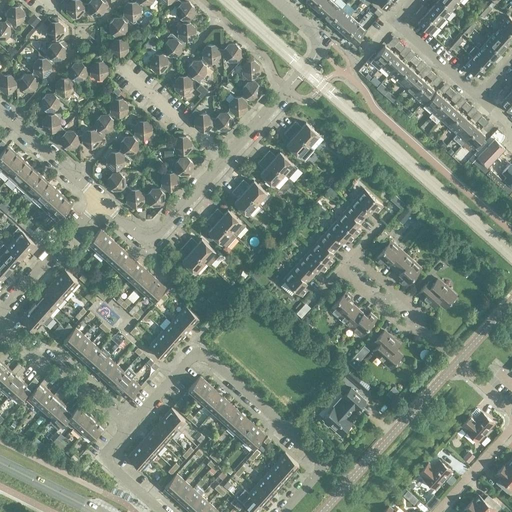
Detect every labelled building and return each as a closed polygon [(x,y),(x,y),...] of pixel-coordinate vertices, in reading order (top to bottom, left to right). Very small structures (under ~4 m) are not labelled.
[(83,10),(87,10),(87,3),(83,3),(79,0),(69,0),(66,4),(66,11),(71,15),(78,15),(83,10)] [(88,0),(87,3),(87,10),(92,14),(99,14),(104,9),(103,2),(104,0),(88,0)] [(123,7),(123,14),(128,19),(135,18),(140,13),(140,6),(142,3),(138,0),(135,0),(134,1),(127,2),(123,7)] [(181,2),(178,0),(176,0),(173,4),(176,7),(177,14),(182,19),(189,18),(194,13),(193,6),(188,1),(181,2)] [(333,0),(319,0),(314,6),(322,13),(334,0),(333,0)] [(334,0),(322,13),(330,20),(342,8),(334,0)] [(452,9),(442,0),(436,0),(432,5),(445,17),(452,9)] [(459,1),(458,0),(442,0),(452,9),(459,1)] [(493,8),(488,4),(484,9),(489,13),(493,8)] [(7,18),(4,21),(9,25),(12,22),(19,22),(23,17),(23,10),(18,5),(11,6),(6,11),(7,18)] [(445,17),(432,5),(425,14),(438,25),(445,17)] [(342,8),(330,20),(338,28),(350,15),(342,8)] [(489,13),(484,9),(480,14),(484,17),(489,13)] [(28,20),(36,25),(42,17),(33,12),(28,20)] [(109,30),(114,34),(121,34),(126,29),(126,22),(128,19),(123,14),(121,17),(114,17),(109,23),(109,30)] [(438,25),(425,14),(417,22),(430,33),(438,25)] [(350,15),(338,28),(346,35),(358,22),(350,15)] [(511,18),(509,16),(501,24),(511,33),(511,18)] [(51,17),(51,21),(46,26),(46,33),(51,38),(52,42),(59,42),(58,38),(63,33),(63,25),(58,21),(57,21),(57,17),(51,17)] [(189,18),(182,19),(182,22),(177,28),(178,35),(183,39),(190,39),(195,34),(194,27),(189,22),(189,18)] [(0,37),(5,38),(10,32),(9,25),(4,21),(0,20),(0,37)] [(478,24),(474,20),(470,25),(474,29),(478,24)] [(358,22),(346,35),(347,36),(346,37),(345,38),(346,40),(348,41),(349,41),(350,41),(351,40),(354,42),(366,30),(358,22)] [(511,37),(511,33),(501,24),(494,32),(507,44),(511,37)] [(474,29),(470,25),(466,30),(470,34),(474,29)] [(494,32),(487,40),(500,52),(507,44),(494,32)] [(167,36),(169,38),(168,38),(163,43),(164,50),(169,55),(176,55),(181,49),(180,42),(183,39),(178,35),(176,37),(172,33),(170,33),(167,36)] [(121,34),(114,34),(115,38),(110,43),(110,50),(116,55),(123,55),(127,49),(127,42),(122,38),(121,34)] [(464,40),(460,36),(455,41),(460,45),(464,40)] [(150,38),(145,43),(146,47),(155,46),(155,43),(150,38)] [(500,52),(487,40),(479,48),(492,60),(500,52)] [(460,45),(455,41),(451,46),(456,50),(460,45)] [(59,42),(52,42),(47,47),(47,54),(45,57),(50,62),(53,59),(60,59),(64,53),(64,46),(59,42)] [(227,43),(223,49),(223,55),(228,60),(235,60),(238,62),(243,57),(240,55),(240,48),(234,43),(227,43)] [(202,50),(202,57),(207,61),(214,61),(219,56),(223,55),(223,49),(219,49),(214,44),(207,44),(202,50)] [(373,58),(381,65),(393,52),(385,45),(373,58)] [(479,48),(472,56),(485,68),(492,60),(479,48)] [(166,58),(169,55),(164,50),(161,53),(154,54),(150,59),(150,66),(155,71),(162,70),(167,65),(166,58)] [(38,51),(38,57),(38,58),(33,63),(33,70),(31,73),(36,77),(39,74),(46,74),(50,69),(50,62),(45,57),(38,51)] [(393,52),(381,65),(389,72),(401,60),(393,52)] [(485,68),(472,56),(465,64),(478,76),(485,68)] [(188,65),(188,72),(193,77),(197,81),(200,81),(201,79),(201,76),(205,71),(205,64),(207,61),(202,57),(200,60),(193,60),(188,65)] [(246,60),(243,57),(238,62),(241,65),(242,72),(247,77),(254,77),(259,71),(258,64),(253,60),(246,60)] [(90,66),(86,66),(86,73),(90,73),(95,77),(102,77),(107,72),(107,65),(101,60),(94,60),(90,66)] [(401,60),(389,72),(398,80),(409,67),(401,60)] [(69,74),(67,77),(72,81),(75,78),(82,78),(86,73),(86,66),(80,61),(74,62),(69,67),(69,74)] [(409,67),(398,80),(406,87),(417,74),(409,67)] [(432,80),(437,75),(430,69),(426,74),(432,80)] [(3,74),(0,71),(0,87),(4,91),(11,91),(15,85),(15,79),(10,74),(3,74)] [(191,80),(193,77),(188,72),(186,75),(179,76),(174,81),(174,88),(180,92),(187,92),(191,87),(191,80)] [(19,78),(15,79),(15,85),(20,85),(25,90),(32,90),(36,84),(36,77),(31,73),(24,73),(19,78)] [(417,74),(406,87),(414,94),(425,81),(417,74)] [(371,80),(379,84),(381,78),(373,75),(371,80)] [(55,89),(53,92),(58,97),(62,99),(65,99),(66,97),(66,94),(68,94),(72,88),(72,81),(67,77),(60,77),(55,82),(55,89)] [(254,77),(247,77),(247,81),(243,86),(243,93),(248,98),(255,97),(260,92),(259,85),(254,81),(254,77)] [(381,81),(377,85),(392,100),(396,96),(381,81)] [(425,81),(414,94),(422,102),(434,89),(425,81)] [(201,83),(197,87),(204,93),(208,88),(201,83)] [(118,95),(121,91),(116,86),(113,90),(118,95)] [(436,91),(424,104),(433,111),(444,98),(436,91)] [(47,110),(47,114),(54,113),(54,109),(58,104),(58,97),(53,92),(46,93),(41,98),(41,105),(47,110)] [(240,96),(234,96),(230,93),(225,99),(229,102),(229,109),(234,113),(241,113),(246,108),(245,101),(248,98),(243,93),(240,96)] [(511,97),(508,93),(500,102),(511,112),(511,114),(511,116),(511,97)] [(110,110),(107,113),(113,118),(115,115),(122,115),(127,109),(127,102),(121,98),(114,98),(110,103),(110,110)] [(437,123),(441,118),(452,105),(444,98),(433,111),(429,116),(437,123)] [(452,105),(441,118),(449,126),(460,113),(452,105)] [(219,112),(215,117),(215,124),(220,129),(227,128),(232,123),(231,116),(234,113),(229,109),(226,112),(219,112)] [(54,113),(47,114),(42,119),(43,126),(48,131),(55,130),(58,133),(62,128),(59,125),(59,118),(54,113)] [(96,126),(93,129),(99,133),(101,131),(108,130),(113,125),(113,118),(107,113),(100,114),(96,119),(96,126)] [(211,124),(215,124),(215,117),(211,118),(205,113),(198,113),(194,118),(194,125),(199,130),(206,130),(211,124)] [(460,113),(449,126),(457,133),(468,120),(460,113)] [(483,125),(488,121),(481,115),(477,120),(483,125)] [(135,132),(132,135),(137,140),(140,137),(147,137),(152,131),(151,124),(146,120),(139,120),(134,125),(135,132)] [(295,120),(289,126),(314,148),(323,138),(305,122),(301,126),(295,120)] [(468,120),(457,133),(465,140),(476,127),(468,120)] [(314,148),(289,126),(283,133),(290,139),(286,143),(299,155),(300,155),(304,159),(314,148)] [(486,141),(482,138),(485,135),(476,127),(465,140),(461,144),(470,151),(474,147),(478,150),(486,141)] [(66,130),(62,128),(58,133),(61,136),(61,143),(67,147),(74,147),(78,142),(78,135),(73,130),(66,130)] [(82,134),(78,135),(78,142),(82,141),(87,146),(94,146),(99,140),(99,133),(93,129),(86,129),(82,134)] [(121,148),(118,151),(123,155),(126,152),(133,152),(138,147),(137,140),(132,135),(125,136),(120,141),(121,148)] [(179,153),(180,157),(186,156),(186,152),(191,147),(191,140),(185,135),(178,136),(174,141),(174,148),(179,153)] [(505,147),(495,137),(476,156),(487,166),(505,147)] [(7,145),(0,152),(0,162),(3,166),(16,152),(7,145)] [(269,149),(263,155),(287,177),(297,167),(279,151),(275,155),(269,149)] [(112,168),(112,172),(119,172),(119,168),(124,162),(123,155),(118,151),(111,151),(106,156),(107,163),(112,168)] [(0,170),(8,177),(24,160),(16,152),(3,166),(0,169),(0,170)] [(287,177),(263,155),(257,162),(264,168),(260,172),(273,184),(274,184),(278,188),(287,177)] [(175,169),(173,172),(178,176),(180,173),(187,173),(192,168),(192,161),(186,156),(180,157),(175,162),(175,169)] [(352,178),(363,165),(357,159),(345,172),(352,178)] [(16,185),(32,167),(24,160),(8,177),(16,185)] [(24,192),(40,174),(32,167),(16,185),(24,192)] [(490,169),(486,174),(502,188),(507,183),(490,169)] [(119,172),(112,172),(107,177),(108,184),(113,189),(120,189),(123,191),(128,186),(125,183),(124,176),(119,172)] [(161,184),(159,187),(164,192),(166,189),(173,189),(178,183),(178,176),(173,172),(166,172),(161,177),(161,184)] [(32,199),(48,181),(40,174),(24,192),(32,199)] [(243,178),(237,185),(257,202),(267,192),(253,180),(249,184),(243,178)] [(44,202),(56,188),(48,181),(32,199),(40,206),(44,202)] [(257,202),(237,185),(231,191),(238,197),(234,201),(247,213),(257,202)] [(131,189),(128,186),(123,191),(126,194),(126,201),(132,206),(139,205),(143,200),(143,193),(138,188),(131,189)] [(147,193),(143,193),(143,200),(147,200),(153,205),(160,204),(164,199),(164,192),(159,187),(152,188),(147,193)] [(56,188),(44,202),(52,209),(64,196),(56,188)] [(364,188),(350,204),(365,217),(374,208),(378,211),(383,205),(364,188)] [(402,206),(406,202),(395,194),(392,198),(402,206)] [(64,196),(52,209),(60,217),(72,203),(64,196)] [(365,217),(350,204),(337,218),(356,235),(361,229),(357,226),(365,217)] [(408,205),(397,216),(403,222),(414,211),(408,205)] [(217,207),(211,214),(236,236),(245,225),(227,209),(223,213),(217,207)] [(143,218),(145,218),(151,217),(152,217),(152,214),(151,214),(151,213),(146,213),(146,210),(145,210),(145,209),(141,210),(138,213),(143,218)] [(236,236),(211,214),(205,220),(212,226),(208,230),(226,247),(236,236)] [(356,235),(337,218),(324,233),(338,247),(347,237),(351,241),(356,235)] [(39,241),(44,235),(36,228),(33,230),(30,227),(21,219),(18,223),(27,230),(39,241)] [(35,242),(21,230),(18,227),(13,233),(14,234),(12,237),(14,238),(27,250),(35,242)] [(100,228),(88,242),(97,249),(109,236),(100,228)] [(324,233),(310,248),(329,265),(334,259),(330,256),(338,247),(324,233)] [(109,236),(97,249),(105,256),(117,243),(109,236)] [(191,236),(185,243),(210,265),(219,254),(201,238),(197,242),(191,236)] [(14,238),(6,246),(20,258),(27,250),(14,238)] [(391,240),(375,258),(380,264),(384,259),(393,268),(406,253),(391,240)] [(20,258),(6,246),(3,243),(0,247),(0,255),(13,266),(20,258)] [(117,243),(105,256),(113,264),(125,250),(117,243)] [(210,265),(185,243),(179,249),(186,255),(182,259),(195,271),(205,261),(210,265)] [(458,253),(458,252),(461,249),(456,244),(443,258),(449,264),(458,253)] [(329,265),(310,248),(297,263),(312,276),(320,267),(324,270),(329,265)] [(125,250),(113,264),(121,271),(133,258),(125,250)] [(406,253),(393,268),(403,276),(399,280),(405,285),(421,267),(406,253)] [(13,266),(0,255),(0,269),(5,274),(13,266)] [(133,258),(121,271),(129,278),(141,265),(133,258)] [(284,278),(302,295),(307,289),(304,285),(312,276),(297,263),(284,278)] [(141,265),(129,278),(137,285),(149,272),(141,265)] [(78,281),(64,269),(57,277),(70,289),(78,281)] [(149,272),(137,285),(145,293),(157,279),(149,272)] [(89,274),(86,277),(83,281),(88,285),(91,282),(94,278),(89,274)] [(70,289),(57,277),(50,285),(63,297),(70,289)] [(425,284),(418,292),(430,303),(430,302),(434,297),(445,307),(456,295),(437,278),(429,287),(425,284)] [(157,279),(145,293),(154,300),(166,287),(157,279)] [(63,297),(50,285),(42,293),(56,305),(63,297)] [(101,285),(95,292),(99,295),(102,292),(105,289),(101,285)] [(133,301),(140,294),(134,289),(127,296),(133,301)] [(329,308),(345,322),(358,307),(349,299),(352,295),(346,290),(329,308)] [(56,305),(42,293),(35,301),(49,313),(56,305)] [(209,305),(214,300),(209,295),(204,301),(209,305)] [(49,313),(35,301),(28,309),(41,321),(49,313)] [(185,304),(178,313),(191,325),(199,316),(185,304)] [(367,315),(358,307),(345,322),(360,336),(377,317),(371,312),(367,315)] [(41,321),(28,309),(20,318),(34,330),(41,321)] [(132,314),(137,319),(140,315),(136,311),(132,314)] [(191,325),(178,313),(170,321),(184,333),(191,325)] [(184,333),(170,321),(163,329),(177,341),(184,333)] [(138,330),(134,326),(130,331),(134,335),(138,330)] [(75,327),(63,340),(72,348),(84,334),(75,327)] [(163,329),(156,337),(169,349),(177,341),(163,329)] [(384,330),(377,338),(370,345),(374,349),(372,350),(391,367),(402,355),(391,345),(395,341),(396,340),(384,330)] [(84,334),(72,348),(80,355),(92,341),(84,334)] [(169,349),(156,337),(149,346),(162,358),(169,349)] [(92,341),(80,355),(88,362),(100,349),(92,341)] [(100,349),(88,362),(96,369),(108,356),(100,349)] [(5,351),(0,356),(0,373),(7,366),(2,361),(9,354),(5,351)] [(362,357),(357,352),(349,362),(354,366),(362,357)] [(108,356),(96,369),(104,377),(116,363),(108,356)] [(7,366),(0,373),(0,383),(3,386),(21,365),(18,362),(11,370),(7,366)] [(116,363),(104,377),(112,384),(124,370),(116,363)] [(21,365),(3,386),(11,394),(23,380),(18,376),(25,368),(21,365)] [(346,374),(357,383),(363,377),(352,367),(346,374)] [(124,370),(112,384),(120,391),(132,378),(124,370)] [(51,378),(47,375),(28,395),(37,403),(49,390),(44,385),(51,378)] [(200,375),(188,389),(196,396),(208,383),(200,375)] [(23,380),(11,394),(19,401),(38,380),(34,377),(28,384),(23,380)] [(132,378),(120,391),(128,399),(140,385),(132,378)] [(208,383),(196,396),(204,404),(216,390),(208,383)] [(53,394),(49,390),(37,403),(45,410),(63,389),(60,386),(53,394)] [(341,434),(352,422),(345,417),(348,414),(349,414),(355,408),(357,410),(365,400),(351,387),(342,397),(345,399),(337,408),(334,406),(323,418),(325,420),(323,422),(328,426),(330,424),(341,434)] [(67,392),(63,389),(45,410),(53,417),(65,404),(60,400),(67,392)] [(216,390),(204,404),(212,411),(224,397),(216,390)] [(224,397),(212,411),(220,418),(232,405),(224,397)] [(67,418),(79,404),(82,401),(79,398),(70,408),(65,404),(53,417),(49,421),(57,429),(67,418)] [(73,427),(90,408),(88,407),(85,409),(79,404),(67,418),(67,424),(70,427),(73,427)] [(232,405),(220,418),(229,425),(241,412),(232,405)] [(185,419),(171,407),(164,416),(177,428),(185,419)] [(84,432),(96,418),(90,413),(92,410),(90,408),(73,427),(72,429),(80,436),(84,432)] [(241,412),(229,425),(237,432),(249,419),(241,412)] [(476,419),(471,415),(462,424),(467,429),(466,430),(477,440),(493,422),(482,412),(476,419)] [(177,428),(164,416),(157,424),(170,436),(177,428)] [(96,418),(84,432),(92,439),(106,423),(104,421),(101,424),(96,418)] [(249,419),(237,432),(245,440),(257,426),(249,419)] [(170,436),(157,424),(149,432),(163,444),(170,436)] [(257,426),(245,440),(253,447),(265,434),(257,426)] [(163,444),(149,432),(142,440),(156,452),(163,444)] [(204,437),(201,433),(196,438),(200,442),(204,437)] [(53,441),(62,449),(65,445),(67,442),(63,438),(61,441),(57,437),(53,441)] [(156,452),(142,440),(135,448),(148,460),(156,452)] [(148,460),(135,448),(127,456),(141,468),(148,460)] [(200,457),(203,453),(198,449),(195,452),(200,457)] [(462,455),(468,460),(473,453),(468,449),(462,455)] [(285,452),(278,460),(291,472),(299,464),(285,452)] [(74,453),(70,456),(76,461),(79,457),(74,453)] [(423,477),(435,487),(451,469),(439,459),(433,466),(429,463),(421,473),(424,476),(423,477)] [(278,460),(270,468),(284,480),(291,472),(278,460)] [(511,469),(505,463),(496,473),(504,480),(495,490),(506,500),(511,493),(511,469)] [(228,465),(225,469),(230,473),(233,470),(228,465)] [(270,468),(263,476),(277,488),(284,480),(270,468)] [(176,473),(164,486),(173,493),(185,480),(176,473)] [(263,476),(256,484),(269,496),(277,488),(263,476)] [(185,480),(173,493),(181,501),(193,487),(185,480)] [(228,480),(223,485),(227,488),(231,483),(228,480)] [(269,496),(256,484),(249,492),(262,504),(269,496)] [(193,487),(181,501),(189,508),(201,495),(193,487)] [(249,492),(241,501),(253,511),(255,511),(262,504),(249,492)] [(432,507),(440,497),(434,493),(426,502),(432,507)] [(201,495),(189,508),(193,511),(199,511),(209,502),(201,495)] [(473,499),(468,504),(477,511),(491,511),(494,509),(496,511),(501,506),(491,497),(486,502),(479,495),(474,500),(473,499)] [(209,502),(199,511),(214,511),(217,509),(209,502)]
